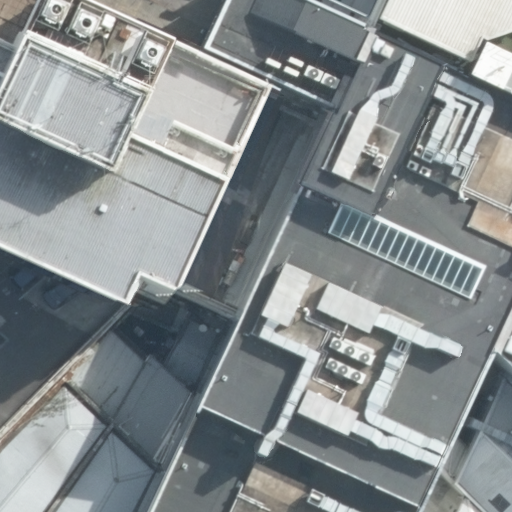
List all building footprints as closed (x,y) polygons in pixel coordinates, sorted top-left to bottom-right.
[(0,0),(0,433),(112,320),(157,274),(182,283),(273,74),(211,46),(110,0),(0,0)] [(199,391),(144,511),(418,511),(442,459),(493,341),(511,359),(511,0),(383,0),(375,19),(332,0),(228,0),(211,46),(273,74),(333,101),(232,315),(199,391)] [(112,320),(0,433),(0,511),(144,511),(199,391),(112,320)] [(442,459),(497,511),(511,511),(511,359),(493,341),(442,459)] [(497,511),(442,459),(418,511),(497,511)]
